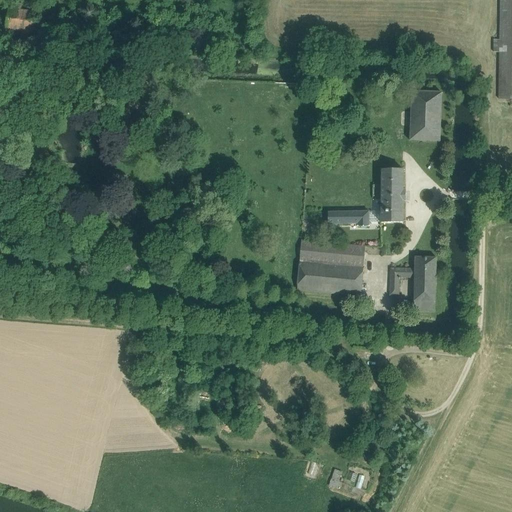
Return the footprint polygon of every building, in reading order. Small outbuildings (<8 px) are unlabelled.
[(511,0),(500,0),(500,40),(500,53),(499,100),(511,99),(511,0)] [(16,11),(8,10),(6,30),(38,33),(40,14),(16,11)] [(49,15),(40,14),(38,33),(47,34),(49,15)] [(440,93),(411,93),(411,120),(440,120),(440,93)] [(440,120),(411,120),(410,141),(440,142),(440,120)] [(403,172),(382,171),(382,187),(373,187),(373,198),(381,199),(381,212),(381,224),(403,225),(403,203),(406,203),(406,193),(403,193),(403,172)] [(369,212),(328,212),(328,224),(358,224),(358,227),(369,227),(369,224),(369,212)] [(381,212),(369,212),(369,224),(381,224),(381,212)] [(366,248),(302,241),(300,262),(364,269),(366,248)] [(436,259),(416,258),(415,270),(415,279),(415,311),(435,312),(436,259)] [(364,269),(300,262),(298,290),(362,297),(364,269)] [(415,270),(391,270),(390,297),(399,297),(400,279),(415,279),(415,270)] [(335,469),(330,484),(337,487),(343,472),(335,469)]
